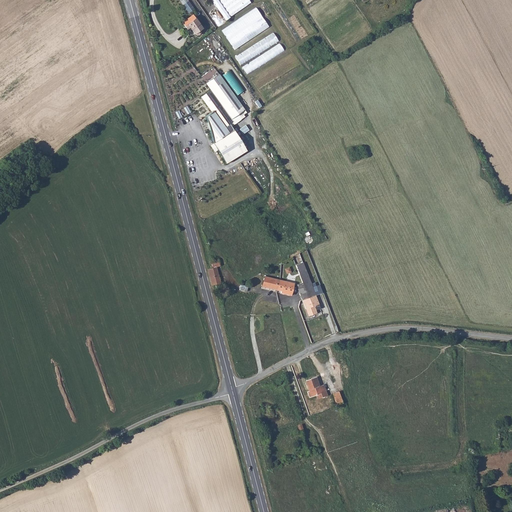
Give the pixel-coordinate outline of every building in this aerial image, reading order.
[(187,0),(179,0),(189,12),(194,8),(187,0)] [(249,0),(212,0),(226,19),(251,2),(249,0)] [(257,7),(222,29),(234,48),(269,27),(257,7)] [(188,24),(189,26),(193,33),(196,34),(199,33),(199,32),(199,30),(202,28),(192,14),(182,22),(185,26),(188,24)] [(268,59),(273,56),(271,54),(274,52),(276,55),(285,50),(281,44),(265,54),(268,59)] [(247,49),(236,56),(241,64),(253,57),(247,49)] [(211,89),(224,79),(219,73),(206,83),(211,89)] [(222,148),(232,161),(246,150),(247,149),(250,147),(233,125),(246,115),(245,113),(244,113),(243,114),(242,112),(246,108),(224,79),(211,89),(201,96),(213,111),(207,116),(218,142),(215,143),(220,150),(222,148)] [(305,251),(300,253),(311,280),(316,277),(305,251)] [(311,280),(300,253),(300,254),(310,280),(311,280)] [(310,280),(300,254),(292,257),(304,288),(305,292),(300,295),(306,309),(319,304),(310,280)] [(218,258),(209,260),(212,267),(216,266),(220,265),(218,258)] [(212,285),(215,285),(220,283),(216,266),(212,267),(208,269),(212,285)] [(261,285),(276,289),(278,279),(264,275),(261,285)] [(278,279),(276,289),(279,290),(279,292),(290,295),(293,283),(278,279)] [(321,394),(322,397),(328,395),(324,385),(320,387),(317,377),(307,381),(310,391),(308,392),(310,398),(316,395),(321,394)] [(344,404),(339,392),(334,394),(339,406),(344,404)]
